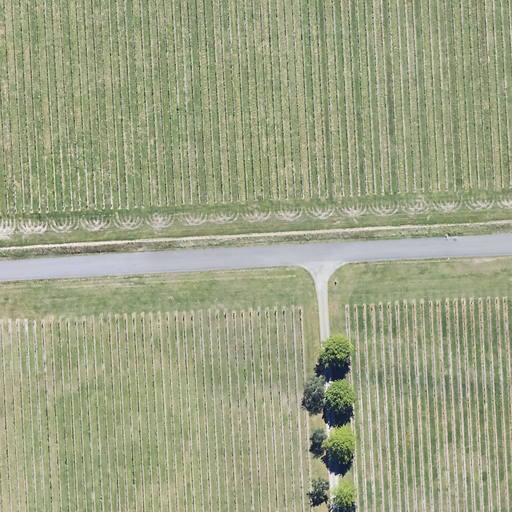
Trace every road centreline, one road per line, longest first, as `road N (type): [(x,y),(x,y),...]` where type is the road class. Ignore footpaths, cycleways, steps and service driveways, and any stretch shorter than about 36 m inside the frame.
road 1 (unclassified): [(0,261),(511,235)]
road 2 (track): [(303,246),(313,511)]
